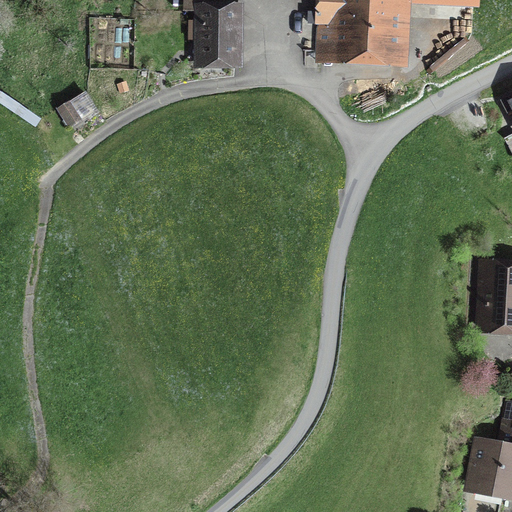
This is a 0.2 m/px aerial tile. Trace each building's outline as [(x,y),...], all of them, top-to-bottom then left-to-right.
[(236,61),(236,0),(184,0),(184,11),(201,12),(201,23),(189,22),(189,37),(201,38),(201,61),(236,61)] [(392,55),(394,16),(398,16),(398,0),(322,0),(319,50),(392,55)] [(92,112),(84,94),(60,109),(68,126),(92,112)] [(511,326),(511,269),(486,268),(483,325),(511,326)] [(502,447),(511,449),(511,406),(510,406),(502,447)] [(511,493),(511,449),(502,447),(478,443),(470,485),(511,493)]
